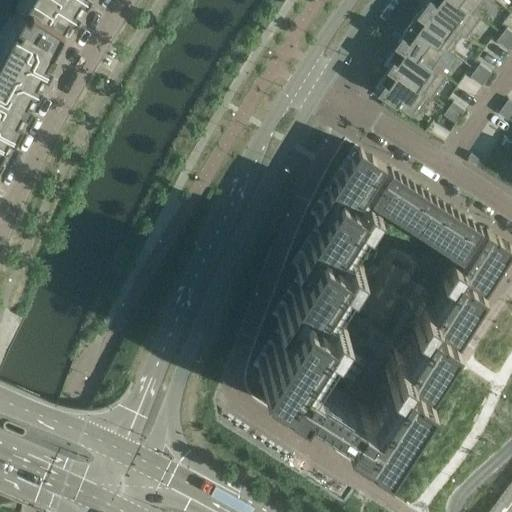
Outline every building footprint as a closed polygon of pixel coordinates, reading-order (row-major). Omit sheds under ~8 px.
[(0,151),(2,148),(0,146),(0,139),(5,142),(32,91),(56,43),(51,40),(59,24),(66,28),(83,0),(23,0),(28,3),(26,7),(20,4),(14,15),(19,18),(16,23),(11,20),(10,23),(0,42),(0,151)] [(429,0),(426,4),(465,33),(464,34),(468,37),(483,16),(476,10),(474,12),(458,0),(429,0)] [(458,0),(474,12),(476,10),(483,0),(458,0)] [(426,4),(410,21),(447,48),(446,50),(450,52),(464,34),(465,33),(426,4)] [(403,36),(399,42),(434,67),(435,66),(446,50),(447,48),(410,21),(402,35),(403,36)] [(511,30),(507,27),(503,33),(511,40),(511,30)] [(511,40),(503,33),(498,40),(510,49),(511,45),(511,40)] [(399,44),(391,56),(395,60),(391,66),(432,95),(431,96),(433,98),(449,75),(435,66),(434,67),(399,42),(398,43),(399,44)] [(476,69),(488,78),(493,72),(481,63),(476,69)] [(387,82),(381,90),(389,95),(417,115),(431,96),(432,95),(391,66),(382,79),(387,82)] [(476,69),(471,76),(483,85),(488,78),(476,69)] [(449,107),(462,116),(466,109),(454,101),(449,107)] [(511,110),(504,105),(500,112),(509,119),(511,115),(511,110)] [(449,107),(445,114),(457,122),(462,116),(449,107)] [(260,365),(258,368),(265,373),(265,372),(268,374),(268,375),(275,379),(281,383),(281,384),(288,388),(288,387),(292,389),(291,390),(297,394),(298,395),(300,391),(302,388),(304,386),(304,385),(327,401),(335,406),(346,414),(345,416),(343,419),(341,422),(348,427),(349,426),(351,428),(351,429),(358,433),(364,437),(371,442),(374,444),(381,448),(383,445),(388,437),(389,437),(390,434),(395,426),(396,426),(398,423),(397,423),(402,415),(403,415),(405,412),(404,412),(409,404),(410,404),(412,401),(411,401),(417,392),(417,393),(419,390),(424,381),(424,382),(426,379),(431,370),(432,371),(433,368),(433,367),(438,359),(439,360),(441,357),(440,356),(445,348),(446,349),(448,346),(447,345),(453,337),(455,335),(454,334),(460,326),(462,324),(462,323),(467,315),(469,313),(469,312),(474,304),(475,304),(477,301),(476,301),(481,293),(482,293),(484,290),(483,290),(488,282),(489,282),(491,279),(490,279),(496,271),(498,268),(497,268),(503,260),(505,257),(510,248),(511,249),(511,246),(511,245),(509,244),(508,244),(500,239),(500,238),(497,236),(486,229),(486,230),(485,231),(483,235),(466,261),(414,341),(409,338),(367,404),(335,384),(340,376),(350,382),(365,359),(335,339),(320,363),(330,369),(325,377),(304,363),(299,371),(295,378),(290,375),(328,315),(319,309),(347,265),(338,258),(366,214),(357,208),(365,195),(382,169),(384,165),(385,164),(375,157),(372,154),(371,155),(363,149),(360,147),(358,150),(353,159),(352,158),(351,161),(346,170),(345,169),(343,172),(344,172),(339,181),(338,180),(336,183),(337,183),(332,191),(331,191),(329,194),(330,194),(324,203),(324,202),(322,205),(322,206),(317,214),(316,213),(315,216),(318,219),(319,218),(320,219),(322,220),(321,221),(325,223),(321,229),(319,231),(317,234),(318,234),(313,242),(312,242),(310,245),(311,245),(305,253),(303,256),(298,264),(296,267),(299,269),(300,269),(301,269),(303,271),(306,274),(301,282),(300,281),(298,284),(299,285),(293,293),(291,295),(292,296),(286,304),(284,306),(285,307),(279,315),(277,318),(280,320),(281,319),(282,320),(284,321),(283,322),(287,324),(282,332),(281,332),(279,335),(280,335),(275,343),(274,343),(272,346),(273,346),(267,355),(267,354),(265,357),(266,357),(260,366),(260,365)] [(472,153),(467,160),(477,166),(482,159),(472,153)] [(382,169),(365,195),(466,261),(483,235),(382,169)] [(445,457),(488,389),(466,375),(423,443),(445,457)] [(423,475),(438,481),(446,462),(431,455),(423,475)]
